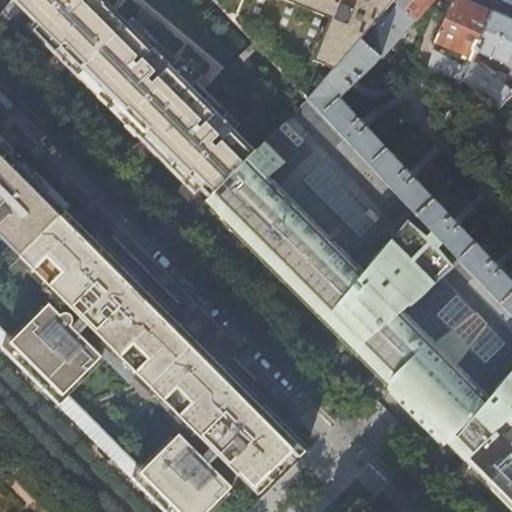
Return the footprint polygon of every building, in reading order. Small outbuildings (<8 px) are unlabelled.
[(215,191),(255,151),(192,89),(202,76),(201,74),(181,58),(171,68),(102,0),(18,0),(15,3),(33,21),(35,20),(40,26),(33,34),(55,55),(60,49),(208,197),(215,191)] [(213,0),(254,43),(258,48),(307,99),(393,0),(213,0)] [(511,283),(489,259),(444,211),(404,169),(364,126),(340,101),(360,80),(378,60),(381,57),(382,58),(387,52),(400,36),(410,24),(418,14),(429,0),(393,0),(307,99),(369,163),(511,315),(511,283)] [(475,55),(492,13),(473,5),(462,0),(451,0),(441,24),(434,40),(467,55),(464,65),(433,49),(430,66),(430,69),(464,79),(470,66),(475,55)] [(509,71),(511,64),(511,21),(492,13),(475,55),(509,71)] [(258,48),(254,43),(240,55),(244,60),(258,48)] [(511,64),(509,71),(507,74),(502,84),(511,90),(511,92),(511,64)] [(500,72),(498,77),(491,75),(478,66),(475,68),(470,66),(464,79),(498,109),(511,93),(511,92),(511,90),(502,84),(507,74),(500,72)] [(468,459),(511,414),(511,315),(369,163),(307,99),(255,151),(215,191),(233,210),(227,217),(234,223),(237,220),(252,235),(271,255),(269,258),(319,309),(323,306),(324,307),(362,345),(362,347),(360,349),(380,370),(398,354),(436,393),(445,403),(442,408),(460,427),(448,439),(468,459)] [(0,238),(20,258),(65,213),(0,147),(0,238)] [(306,454),(304,452),(65,213),(20,258),(81,320),(72,329),(70,327),(72,320),(69,316),(62,314),(59,317),(49,306),(15,340),(39,364),(68,393),(101,359),(79,336),(88,327),(200,439),(211,450),(202,459),(179,436),(144,470),(171,497),(185,511),(208,511),(231,490),(208,466),(217,457),(218,457),(254,492),(293,453),(300,460),(306,454)] [(511,414),(468,459),(492,483),(490,485),(511,507),(511,414)] [(291,467),(295,462),(291,458),(286,463),(291,467)] [(373,511),(360,499),(356,503),(352,499),(351,499),(338,511),(373,511)]
